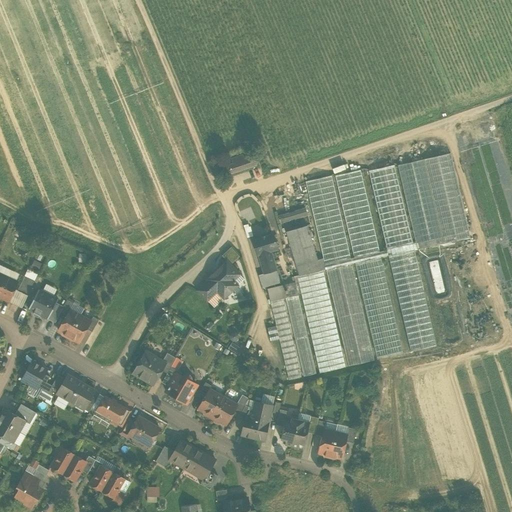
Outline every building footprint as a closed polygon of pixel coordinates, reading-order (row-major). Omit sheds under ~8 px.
[(351,259),(324,265),(325,270),(352,264),(354,263),(380,257),(381,257),(388,255),(414,249),(414,251),(470,238),(450,153),(397,165),(415,243),(412,243),(413,245),(386,251),(380,252),(353,258),(351,259)] [(242,155),(231,159),(233,164),(229,165),(232,173),(256,165),(253,157),(244,160),(242,155)] [(394,165),(368,171),(386,251),(413,245),(412,243),(394,165)] [(361,170),(334,176),(353,258),(380,252),(361,170)] [(332,175),(305,181),(322,259),(324,265),(351,259),(332,175)] [(307,215),(280,224),(283,233),(286,232),(307,226),(310,225),(307,215)] [(307,226),(286,232),(287,232),(297,266),(296,266),(317,260),(316,260),(306,226),(307,226)] [(272,234),(253,239),(258,255),(271,252),(277,250),(272,234)] [(414,249),(388,255),(410,352),(436,346),(414,251),(414,249)] [(271,252),(258,255),(263,274),(258,275),(262,288),(279,283),(280,281),(271,252)] [(380,257),(354,263),(376,360),(403,354),(381,257),(380,257)] [(317,260),(296,266),(299,276),(323,270),(325,270),(324,265),(322,259),(317,260)] [(429,261),(430,269),(438,268),(437,260),(429,261)] [(226,261),(206,280),(207,281),(197,291),(207,301),(217,291),(223,299),(237,286),(233,281),(239,275),(226,261)] [(352,264),(325,270),(347,366),(374,360),(352,264)] [(37,274),(27,269),(24,276),(34,281),(37,274)] [(299,276),(296,277),(319,373),(346,367),(323,270),(299,276)] [(18,282),(0,273),(0,297),(9,302),(14,290),(18,282)] [(24,276),(17,291),(27,296),(34,281),(24,276)] [(295,282),(267,289),(270,301),(283,298),(285,298),(298,295),(295,282)] [(17,291),(14,290),(9,302),(22,308),(27,296),(17,291)] [(30,315),(50,325),(62,301),(42,291),(30,315)] [(298,295),(285,298),(303,377),(316,374),(298,295)] [(270,301),(270,302),(288,380),(301,377),(283,298),(270,301)] [(67,299),(60,312),(67,315),(69,310),(70,310),(73,303),(67,299)] [(67,315),(58,331),(68,336),(80,316),(70,310),(69,310),(67,315)] [(90,321),(80,316),(68,336),(79,342),(86,329),(90,322),(90,321)] [(93,316),(90,321),(90,322),(86,329),(92,332),(99,320),(93,316)] [(162,361),(145,352),(142,358),(139,359),(136,364),(137,367),(133,373),(153,384),(161,370),(165,363),(162,361)] [(176,358),(167,353),(162,361),(165,363),(161,370),(167,373),(171,367),(176,358)] [(47,369),(32,360),(21,380),(30,385),(31,383),(37,386),(44,374),(47,369)] [(167,373),(162,383),(168,387),(176,373),(180,375),(181,373),(171,367),(167,373)] [(186,374),(184,375),(183,377),(180,375),(176,373),(168,387),(166,392),(186,403),(196,385),(190,381),(191,379),(190,377),(189,375),(186,374)] [(49,377),(44,374),(37,386),(42,389),(41,390),(51,396),(52,385),(46,382),(49,377)] [(63,378),(58,375),(52,385),(57,388),(63,378)] [(95,390),(68,375),(57,394),(83,409),(91,396),(95,390)] [(205,382),(199,393),(205,397),(209,389),(211,386),(205,382)] [(209,389),(205,397),(198,409),(209,415),(208,416),(211,418),(223,397),(209,389)] [(91,396),(83,409),(89,412),(96,399),(91,396)] [(248,399),(242,396),(239,402),(245,405),(248,399)] [(125,409),(105,397),(92,418),(106,426),(110,419),(117,423),(125,409)] [(237,405),(223,397),(211,418),(214,420),(215,419),(226,425),(233,413),(237,405)] [(272,405),(254,401),(252,410),(250,410),(249,410),(245,417),(244,420),(241,435),(264,440),(272,405)] [(239,402),(237,405),(233,413),(238,416),(245,405),(239,402)] [(281,403),(275,402),(273,413),(278,414),(279,409),(281,403)] [(36,413),(21,404),(15,414),(25,420),(24,421),(30,424),(36,413)] [(245,405),(238,416),(244,420),(245,417),(249,410),(250,410),(250,409),(250,408),(245,405)] [(15,414),(5,409),(0,416),(0,420),(18,431),(24,421),(25,420),(15,414)] [(287,411),(279,409),(278,414),(276,425),(283,427),(285,417),(286,417),(287,411)] [(149,422),(138,416),(135,422),(128,435),(129,435),(139,441),(143,441),(150,444),(154,444),(156,441),(154,438),(159,428),(152,424),(151,425),(151,426),(148,424),(149,423),(149,422)] [(310,416),(309,422),(307,432),(314,434),(318,420),(318,418),(310,416)] [(128,417),(119,433),(127,438),(129,435),(128,435),(135,422),(128,417)] [(286,417),(285,417),(283,427),(280,439),(285,441),(284,445),(291,447),(297,419),(286,417)] [(309,422),(297,419),(291,447),(298,448),(299,444),(304,445),(307,432),(309,422)] [(18,431),(0,420),(0,435),(1,436),(12,442),(18,431)] [(326,422),(318,420),(314,434),(322,436),(323,430),(324,430),(326,422)] [(356,429),(348,427),(346,435),(347,435),(345,441),(353,443),(356,429)] [(324,430),(323,430),(322,436),(318,453),(330,455),(335,433),(324,430)] [(346,435),(335,433),(330,455),(341,458),(345,441),(347,435),(346,435)] [(12,442),(1,436),(0,438),(0,442),(4,445),(13,450),(16,444),(12,442)] [(188,444),(181,440),(174,452),(170,460),(171,460),(184,468),(195,449),(188,445),(188,444)] [(164,446),(155,462),(166,468),(171,460),(170,460),(174,452),(164,446)] [(62,448),(51,467),(63,474),(74,455),(62,448)] [(206,455),(195,449),(184,468),(202,479),(203,479),(208,471),(215,459),(206,454),(206,455)] [(74,455),(63,474),(74,480),(81,470),(85,462),(85,461),(74,455)] [(95,460),(88,456),(85,461),(85,462),(81,470),(87,473),(89,470),(95,460)] [(102,464),(95,460),(89,470),(96,473),(100,465),(101,465),(102,464)] [(49,470),(38,464),(35,469),(36,470),(46,476),(49,470)] [(101,465),(100,465),(96,473),(89,484),(101,491),(112,472),(101,465)] [(46,476),(36,470),(33,475),(43,480),(46,476)] [(218,476),(208,471),(203,479),(202,479),(199,484),(210,490),(218,476)] [(130,482),(112,472),(101,491),(113,497),(113,498),(117,490),(124,494),(130,482)] [(41,489),(23,478),(18,487),(20,489),(16,496),(25,501),(25,503),(30,506),(34,500),(36,500),(40,494),(38,493),(41,489)] [(158,502),(159,486),(146,486),(146,501),(158,502)] [(124,494),(117,490),(113,498),(113,497),(111,500),(117,504),(121,503),(125,494),(124,494)] [(226,490),(215,491),(217,500),(225,499),(227,496),(226,490)] [(249,511),(247,498),(235,500),(236,511),(249,511)] [(236,511),(235,500),(223,502),(224,511),(236,511)]
